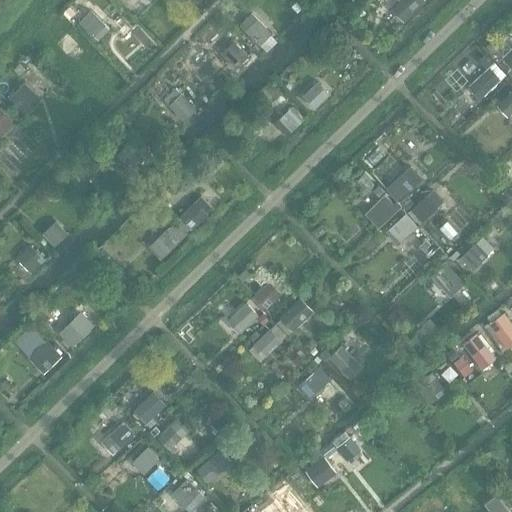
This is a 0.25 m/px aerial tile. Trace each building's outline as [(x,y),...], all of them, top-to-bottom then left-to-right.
[(44,0),(23,0),(32,11),(44,0)] [(400,0),(393,8),(407,22),(428,0),(400,0)] [(98,19),(86,4),(71,16),(84,31),(98,19)] [(271,29),(252,11),(242,21),(261,40),(271,29)] [(511,79),(511,54),(499,65),(511,80),(511,79)] [(459,91),(472,106),(507,76),(494,61),(459,91)] [(459,67),(448,78),(458,89),(470,79),(459,67)] [(304,94),(317,108),(333,92),(321,78),(304,94)] [(34,98),(14,79),(4,90),(24,108),(34,98)] [(185,119),(198,106),(177,86),(165,99),(185,119)] [(511,114),(511,97),(508,92),(494,104),(506,119),(511,114)] [(310,118),(297,103),(283,115),(295,130),(310,118)] [(0,132),(3,136),(17,122),(0,105),(0,132)] [(141,159),(122,141),(112,151),(131,170),(141,159)] [(410,183),(397,168),(383,180),(395,195),(410,183)] [(200,221),(188,206),(173,218),(186,233),(200,221)] [(69,231),(50,213),(40,223),(59,242),(69,231)] [(409,230),(396,214),(382,226),(394,241),(409,230)] [(176,244),(164,229),(149,241),(162,256),(176,244)] [(484,254),(471,238),(457,250),(469,265),(484,254)] [(28,279),(48,259),(33,244),(13,264),(28,279)] [(432,273),(452,295),(467,281),(447,259),(432,273)] [(275,297),(263,282),(248,294),(261,309),(275,297)] [(294,330),(317,310),(304,296),(281,315),(294,330)] [(228,318),(241,332),(262,314),(249,300),(228,318)] [(61,331),(76,346),(98,323),(83,309),(61,331)] [(506,350),(511,345),(511,317),(506,309),(487,323),(506,350)] [(268,354),(284,339),(273,326),(256,341),(268,354)] [(487,351),(474,336),(460,347),(472,363),(487,351)] [(354,355),(338,338),(323,351),(340,368),(354,355)] [(59,359),(46,344),(32,356),(44,371),(59,359)] [(312,396),(333,377),(321,365),(301,383),(312,396)] [(421,381),(433,400),(448,390),(435,372),(421,381)] [(155,410),(142,395),(128,407),(141,422),(155,410)] [(415,416),(399,399),(385,413),(401,430),(415,416)] [(159,436),(174,449),(193,430),(178,416),(159,436)] [(124,420),(104,440),(117,452),(137,433),(124,420)] [(351,459),(363,447),(349,432),(337,444),(351,459)] [(158,461),(145,446),(131,458),(143,473),(158,461)] [(210,482),(235,460),(223,447),(198,468),(210,482)] [(330,478),(317,463),(303,474),(316,490),(330,478)] [(197,496),(185,481),(170,493),(183,508),(197,496)] [(511,511),(511,504),(500,492),(486,505),(492,511),(511,511)]
